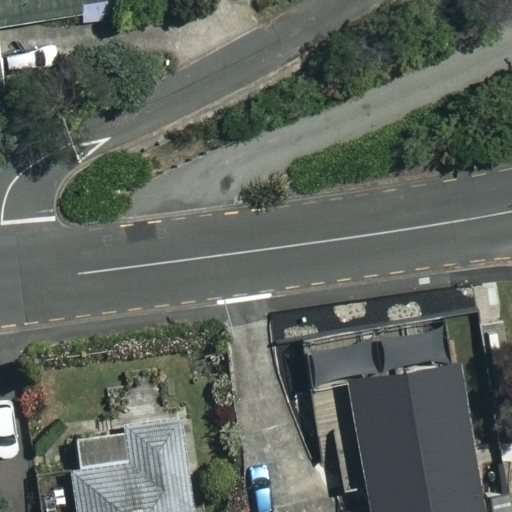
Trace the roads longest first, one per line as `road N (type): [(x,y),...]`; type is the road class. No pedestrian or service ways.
road 1 (residential): [(0,283),(511,209)]
road 2 (residential): [(352,0),(50,150),(5,189),(0,220)]
